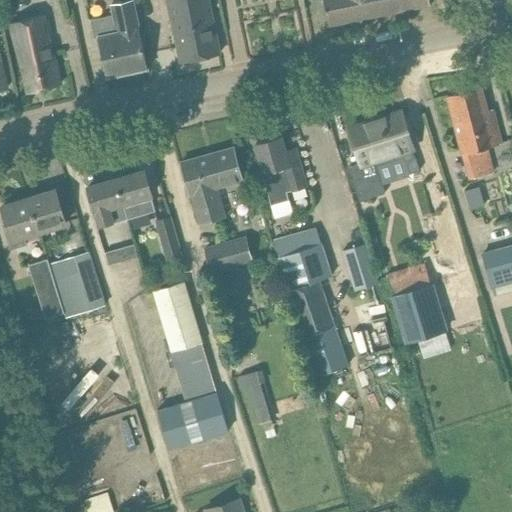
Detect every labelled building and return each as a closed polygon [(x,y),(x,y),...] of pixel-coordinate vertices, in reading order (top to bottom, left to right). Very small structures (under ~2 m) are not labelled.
[(95,37),(98,36),(106,78),(148,69),(133,0),(111,5),(113,16),(92,20),(95,37)] [(167,0),(176,42),(180,62),(220,54),(208,0),(167,0)] [(431,5),(429,0),(323,0),(329,26),(431,5)] [(60,84),(55,64),(42,16),(9,25),(27,93),(60,84)] [(501,144),(497,131),(492,109),(486,110),(480,87),(447,96),(469,180),(494,173),(488,147),(501,144)] [(376,166),(392,161),(403,157),(409,174),(419,171),(400,112),(379,119),(381,123),(352,132),(362,164),(349,168),(360,201),(384,192),(376,166)] [(281,137),(279,138),(278,134),(275,132),(269,134),(266,137),(267,141),(255,144),(263,171),(261,172),(271,206),(290,200),(288,192),(307,187),(296,147),(285,151),(281,137)] [(242,181),(238,167),(233,148),(181,162),(198,223),(225,216),(217,188),(242,181)] [(118,178),(116,179),(123,201),(124,203),(128,218),(144,214),(155,211),(144,171),(130,175),(128,170),(117,173),(118,178)] [(116,179),(87,187),(99,227),(128,218),(124,203),(123,201),(116,179)] [(54,190),(30,198),(39,228),(64,221),(54,190)] [(39,228),(30,198),(2,206),(7,223),(4,225),(11,250),(28,245),(24,233),(39,228)] [(169,263),(182,260),(169,217),(156,221),(169,263)] [(273,239),(279,256),(322,242),(317,225),(273,239)] [(46,259),(64,313),(66,322),(78,318),(76,313),(105,304),(82,231),(68,236),(75,257),(54,264),(52,257),(46,259)] [(212,271),(253,259),(247,237),(206,249),(212,271)] [(322,242),(279,256),(290,290),(321,280),(333,276),(322,242)] [(134,244),(124,247),(128,259),(137,257),(134,244)] [(368,244),(343,252),(355,291),(380,283),(368,244)] [(511,244),(482,253),(492,289),(511,283),(511,244)] [(390,297),(433,283),(424,256),(412,260),(414,266),(383,275),(390,297)] [(64,313),(46,259),(29,264),(46,319),(64,313)] [(321,280),(290,290),(287,291),(303,338),(336,327),(321,280)] [(217,393),(202,342),(184,281),(154,290),(187,401),(157,410),(168,448),(228,431),(217,393)] [(433,283),(390,297),(404,342),(447,328),(439,302),(433,283)] [(451,299),(439,302),(447,328),(459,325),(451,299)] [(336,327),(303,338),(315,376),(349,365),(336,327)] [(87,498),(90,511),(110,511),(113,511),(108,493),(87,498)] [(243,511),(239,500),(205,511),(206,511),(204,511),(243,511)]
